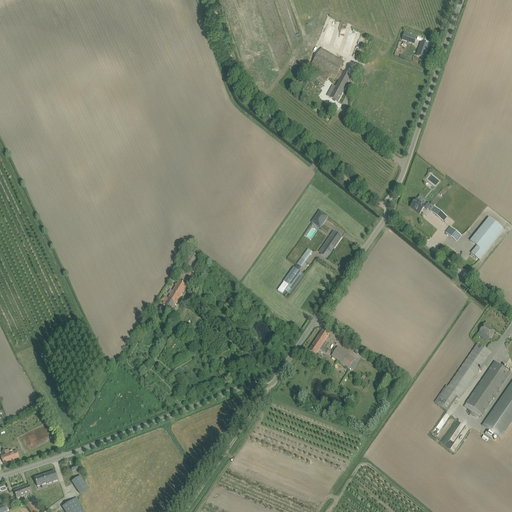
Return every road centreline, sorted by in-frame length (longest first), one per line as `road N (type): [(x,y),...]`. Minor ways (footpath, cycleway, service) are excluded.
road 1 (unclassified): [(0,478),(249,384),(270,385),(389,215)]
road 2 (track): [(208,0),(246,100),(386,205)]
road 3 (unclassified): [(389,215),(386,205),(462,0)]
road 4 (unclassified): [(511,311),(389,215)]
road 5 (track): [(185,511),(268,386)]
